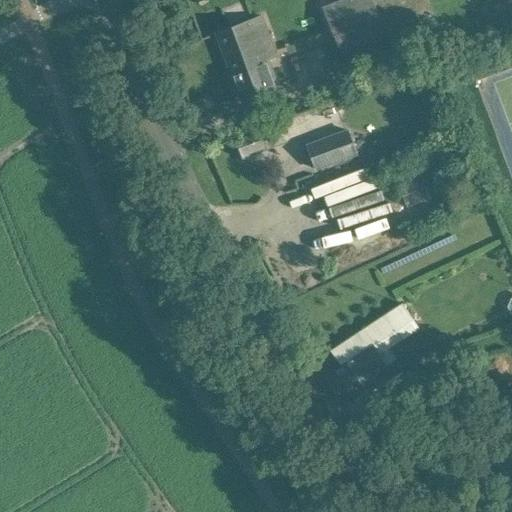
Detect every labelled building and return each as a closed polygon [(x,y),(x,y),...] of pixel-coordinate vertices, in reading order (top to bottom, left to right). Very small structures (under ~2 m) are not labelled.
[(345,18),(330,24),(346,67),(391,49),(376,10),(372,0),(344,0),(339,2),(345,18)] [(262,17),(235,27),(217,34),(232,74),(242,100),(278,86),(268,60),(276,57),(262,17)] [(286,142),(278,123),(234,140),(242,159),(286,142)] [(357,155),(348,130),(306,145),(315,170),(357,155)] [(453,302),(472,294),(462,273),(444,281),(453,302)] [(402,303),(347,340),(331,351),(341,367),(325,378),(338,397),(396,359),(389,348),(419,328),(402,303)]
